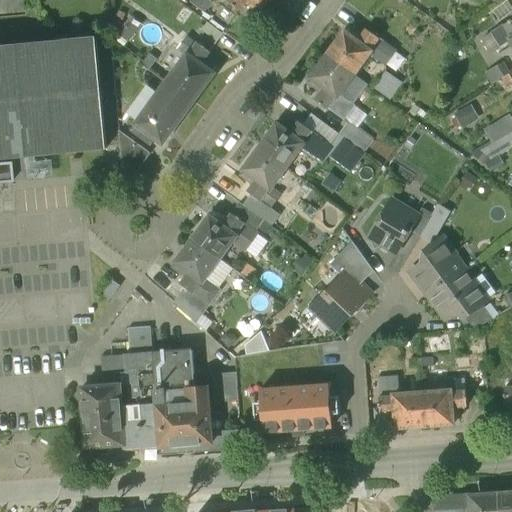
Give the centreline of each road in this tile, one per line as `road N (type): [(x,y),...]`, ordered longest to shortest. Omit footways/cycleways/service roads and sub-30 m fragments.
road 1 (residential): [(0,497),(360,467)]
road 2 (residential): [(333,0),(284,69),(242,90),(140,226)]
road 3 (residential): [(360,467),(354,345),(406,303),(351,227)]
